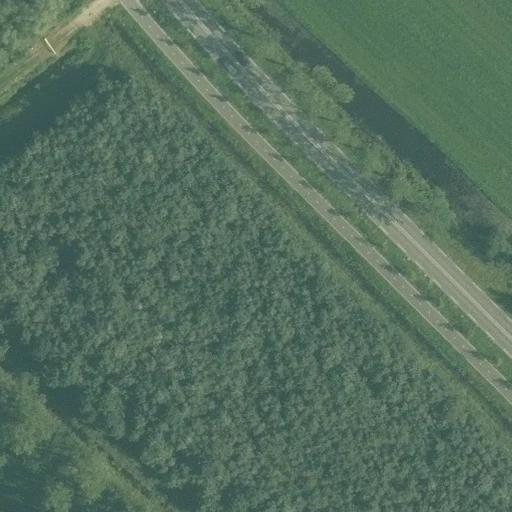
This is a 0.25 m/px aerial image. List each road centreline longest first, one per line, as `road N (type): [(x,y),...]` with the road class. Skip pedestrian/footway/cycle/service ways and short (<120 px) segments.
road 1 (secondary): [(511,344),(283,124),(172,0)]
road 2 (track): [(93,0),(0,76)]
